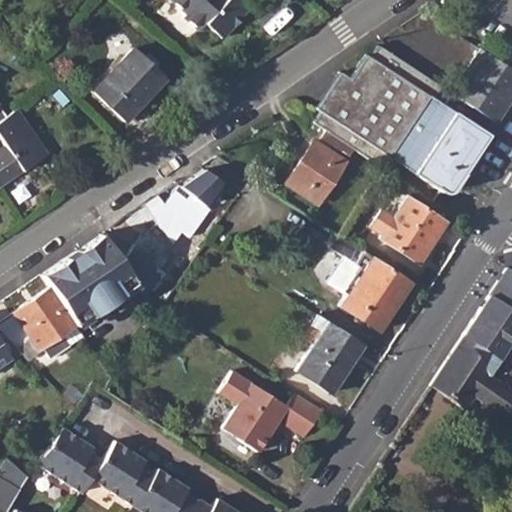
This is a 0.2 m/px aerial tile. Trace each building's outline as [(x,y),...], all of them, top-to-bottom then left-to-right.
[(170,0),(183,11),(183,12),(181,14),(197,28),(203,22),(220,37),(245,9),(235,0),(170,0)] [(317,111),(311,122),(380,167),(387,157),(440,191),(448,192),(486,134),(427,95),(433,82),(376,45),(369,58),(363,54),(349,78),(337,71),(313,108),(317,111)] [(130,46),(89,91),(121,121),(162,76),(130,46)] [(511,70),(478,49),(449,93),(493,123),(511,93),(511,70)] [(0,140),(2,144),(0,145),(0,182),(44,152),(14,107),(4,115),(0,109),(0,140)] [(313,140),(285,183),(315,204),(343,161),(313,140)] [(176,183),(128,249),(159,272),(170,256),(165,252),(180,229),(189,234),(199,220),(209,206),(176,183)] [(442,220),(404,195),(376,238),(415,263),(442,220)] [(77,247),(38,273),(47,287),(73,323),(73,324),(135,282),(103,234),(79,250),(77,247)] [(408,281),(339,236),(330,249),(360,268),(337,305),(376,329),(408,281)] [(511,272),(505,267),(494,284),(511,296),(511,272)] [(511,296),(494,284),(460,335),(485,375),(511,334),(511,296)] [(47,287),(0,317),(0,333),(14,347),(28,338),(35,349),(73,323),(47,287)] [(326,320),(311,344),(293,370),(329,393),(361,344),(326,320)] [(0,363),(18,352),(15,348),(14,347),(0,333),(0,363)] [(460,335),(428,385),(463,409),(476,389),(485,395),(480,402),(511,425),(511,394),(485,375),(460,335)] [(79,371),(62,395),(73,405),(80,396),(91,380),(103,388),(110,376),(100,362),(89,378),(79,371)] [(320,410),(294,393),(285,405),(230,369),(217,390),(237,404),(222,427),(257,451),(266,437),(262,434),(267,427),(271,430),(279,420),(302,435),(320,410)] [(91,380),(80,396),(110,416),(121,399),(103,388),(91,380)] [(89,447),(58,426),(33,464),(77,492),(86,478),(138,511),(234,511),(213,498),(207,507),(203,511),(197,511),(189,507),(193,500),(181,492),(184,488),(154,468),(151,472),(138,464),(141,460),(111,440),(99,459),(86,451),(89,447)] [(16,489),(0,480),(0,508),(3,510),(5,506),(16,489)]
